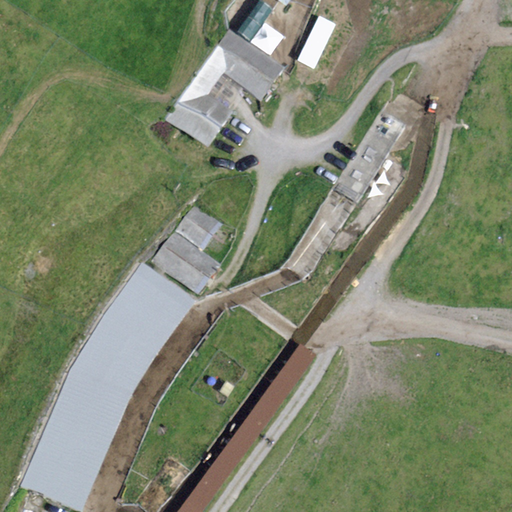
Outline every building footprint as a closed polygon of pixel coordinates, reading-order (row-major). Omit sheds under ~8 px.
[(286,70),(227,28),(161,121),(210,156),(234,121),(209,104),(225,82),(260,106),(286,70)] [(405,133),(376,114),(328,190),(358,208),(405,133)] [(228,227),(201,205),(184,226),(211,247),(228,227)] [(219,270),(177,235),(156,262),(198,296),(219,270)] [(195,309),(136,269),(64,376),(19,490),(66,511),(84,511),(128,406),(195,309)]
